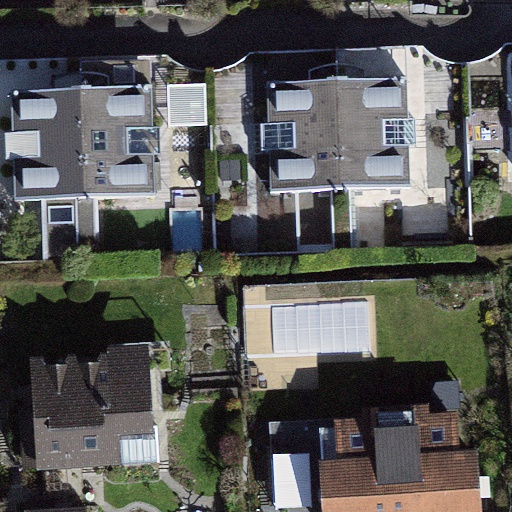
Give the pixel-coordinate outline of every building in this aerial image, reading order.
[(411,85),(342,88),(346,199),(415,197),(411,85)] [(342,88),(274,90),(278,202),(346,199),(342,88)] [(155,93),(86,95),(89,209),(158,207),(155,93)] [(86,95),(16,97),(19,210),(89,209),(86,95)] [(276,356),(378,352),(376,294),(274,297),(276,356)] [(149,360),(28,366),(34,479),(155,472),(149,360)] [(458,422),(338,430),(341,466),(322,467),(325,511),(486,511),(483,457),(460,459),(458,422)]
